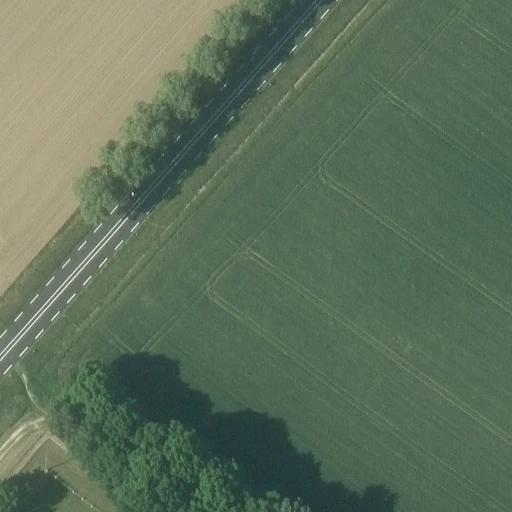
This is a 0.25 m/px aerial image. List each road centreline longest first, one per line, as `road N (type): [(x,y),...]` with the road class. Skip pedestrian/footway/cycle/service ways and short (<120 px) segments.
road 1 (primary): [(0,357),(320,0)]
road 2 (track): [(195,511),(70,423),(36,424),(0,455)]
